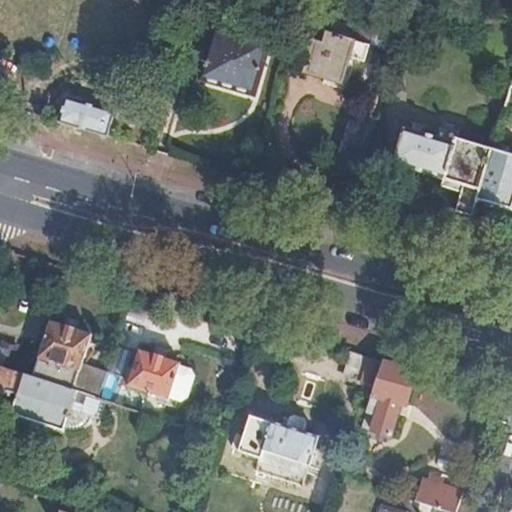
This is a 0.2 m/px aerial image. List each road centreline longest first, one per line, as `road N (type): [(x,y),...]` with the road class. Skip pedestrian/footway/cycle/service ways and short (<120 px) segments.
road 1 (primary): [(2,201),(511,345)]
road 2 (primary): [(511,300),(13,168)]
